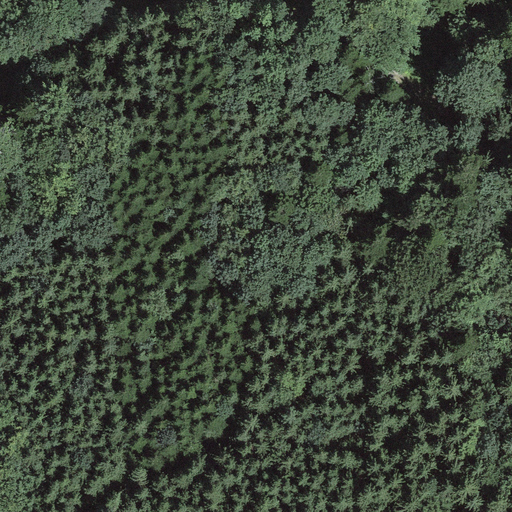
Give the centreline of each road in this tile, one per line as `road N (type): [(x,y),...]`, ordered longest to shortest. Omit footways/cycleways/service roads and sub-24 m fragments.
road 1 (track): [(252,0),(283,4),(343,33),(463,120),(511,127)]
road 2 (track): [(0,82),(95,35),(203,0)]
